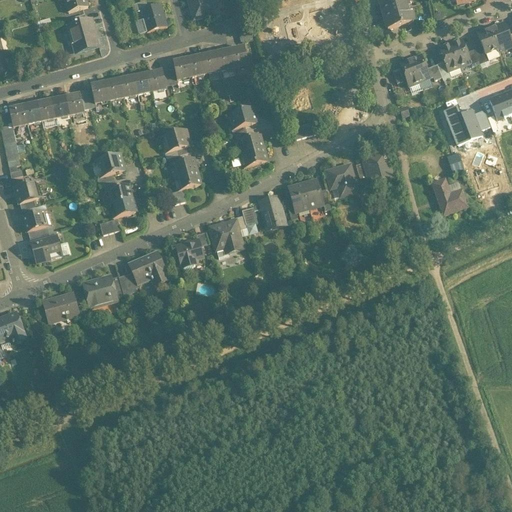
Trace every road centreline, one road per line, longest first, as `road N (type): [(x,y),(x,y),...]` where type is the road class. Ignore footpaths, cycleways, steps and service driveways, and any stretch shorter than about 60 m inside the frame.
road 1 (track): [(511,225),(61,420)]
road 2 (track): [(511,497),(437,286),(389,115)]
road 3 (residential): [(24,294),(157,236)]
road 4 (residential): [(374,56),(496,9)]
road 5 (residential): [(123,59),(0,96)]
road 6 (residential): [(283,177),(389,115)]
